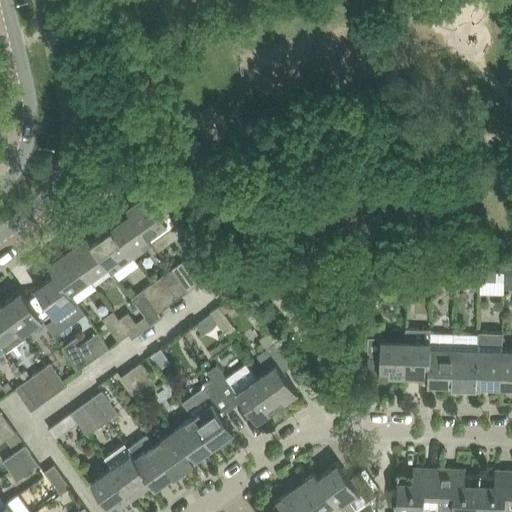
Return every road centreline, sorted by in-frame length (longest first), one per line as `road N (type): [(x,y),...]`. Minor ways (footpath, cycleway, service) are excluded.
road 1 (tertiary): [(0,238),(43,203),(57,180),(66,130),(40,0)]
road 2 (residential): [(386,431),(306,436),(201,511)]
road 3 (tertiary): [(3,0),(30,105),(25,143),(0,191)]
road 4 (residential): [(511,436),(386,431)]
